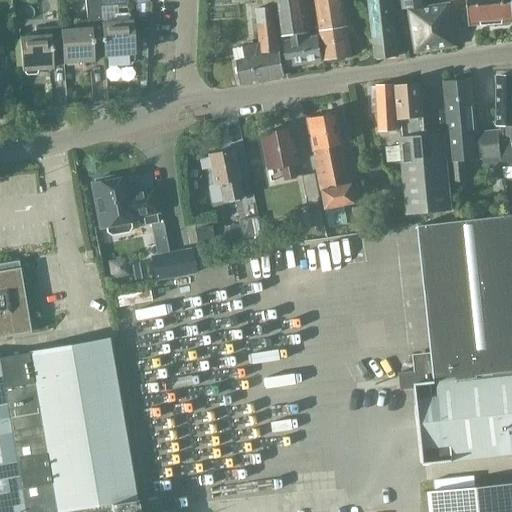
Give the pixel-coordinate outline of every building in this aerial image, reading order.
[(103,51),(100,24),(100,20),(98,0),(84,0),(86,21),(75,22),(75,29),(59,31),(62,58),(62,65),(65,65),(65,67),(76,66),(76,64),(92,63),(91,52),(103,51)] [(302,0),(275,0),(281,37),(307,34),(302,0)] [(314,0),(323,62),(351,58),(342,0),(314,0)] [(367,0),(375,59),(397,57),(390,0),(367,0)] [(414,54),(454,47),(448,4),(425,8),(424,0),(400,0),(402,11),(407,10),(414,54)] [(467,0),(469,26),(511,23),(511,10),(511,0),(450,0),(451,0),(455,0),(467,0)] [(100,20),(100,24),(103,51),(103,56),(106,56),(107,59),(118,58),(118,55),(133,54),(130,22),(128,22),(127,13),(116,14),(116,6),(100,8),(99,8),(100,20)] [(239,85),(283,77),(279,55),(261,58),(260,56),(278,53),(273,8),(256,11),(259,44),(242,47),(244,61),(236,62),(239,85)] [(62,58),(59,31),(59,27),(34,29),(35,37),(18,38),(21,71),(24,71),(24,74),(35,73),(35,71),(51,70),(50,59),(62,58)] [(287,67),(320,63),(317,38),(283,43),(287,67)] [(498,131),(497,131),(500,158),(502,167),(511,167),(511,76),(496,77),(496,125),(499,125),(498,131)] [(465,161),(500,158),(497,131),(475,133),(470,80),(443,83),(453,183),(467,181),(465,161)] [(451,209),(449,193),(443,135),(424,137),(419,85),(395,87),(398,119),(401,119),(403,139),(399,140),(406,214),(451,209)] [(378,130),(399,129),(398,122),(395,122),(393,86),(370,87),(371,114),(377,113),(378,130)] [(315,171),(313,172),(319,202),(321,201),(323,208),(339,205),(351,203),(340,144),(338,144),(335,130),(334,130),(330,114),(306,119),(309,135),(312,150),(311,150),(315,171)] [(283,180),(294,178),(291,165),(292,165),(290,154),(294,153),(291,139),(287,140),(285,130),(260,134),(266,170),(280,167),(283,180)] [(225,183),(227,193),(228,201),(240,199),(236,180),(237,180),(231,150),(207,155),(213,185),(225,183)] [(319,202),(313,172),(299,175),(305,205),(319,202)] [(128,193),(125,178),(115,180),(114,176),(94,180),(94,184),(92,184),(100,227),(104,227),(106,233),(110,236),(127,232),(130,228),(129,222),(134,221),(133,217),(142,215),(144,225),(150,224),(156,223),(154,213),(156,212),(152,189),(128,193)] [(344,226),(339,205),(323,208),(327,230),(344,226)] [(511,215),(507,216),(418,227),(432,358),(413,360),(424,464),(511,453),(511,215)] [(259,241),(254,216),(237,219),(241,244),(259,241)] [(156,223),(150,224),(156,256),(169,253),(163,223),(159,222),(156,223)] [(196,241),(212,239),(210,227),(194,230),(196,241)] [(155,280),(194,273),(190,249),(169,253),(156,256),(151,257),(155,280)] [(0,337),(30,333),(18,260),(0,263),(0,337)] [(147,277),(144,262),(131,264),(134,279),(147,277)] [(0,511),(137,511),(108,341),(0,359),(0,511)] [(511,511),(511,483),(427,492),(428,511),(511,511)]
